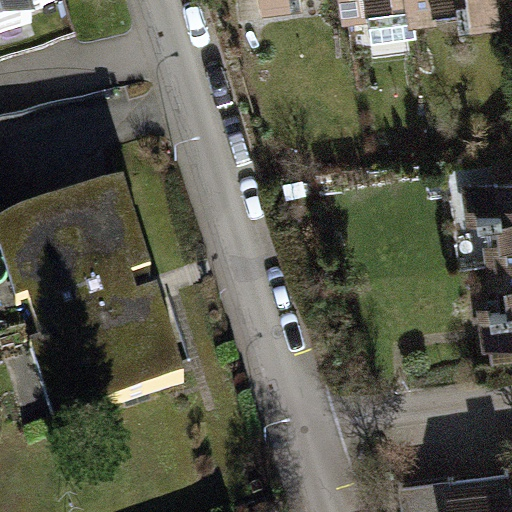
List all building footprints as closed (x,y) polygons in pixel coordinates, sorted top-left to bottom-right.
[(66,0),(0,0),(0,22),(67,2),(66,0)] [(410,0),(413,17),(491,8),(489,0),(410,0)] [(511,174),(478,178),(487,256),(511,253),(511,174)] [(123,191),(0,229),(0,244),(56,424),(183,385),(123,191)] [(511,253),(487,256),(495,334),(511,332),(511,253)] [(511,511),(511,483),(452,491),(455,511),(511,511)]
